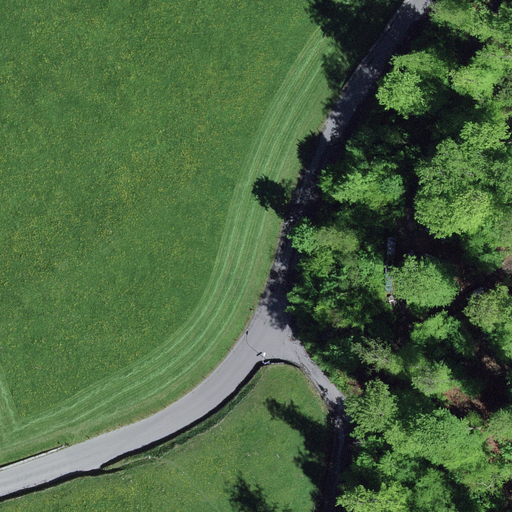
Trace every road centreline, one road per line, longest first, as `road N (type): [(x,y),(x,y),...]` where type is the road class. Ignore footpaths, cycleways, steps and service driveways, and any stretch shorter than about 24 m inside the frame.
road 1 (unclassified): [(269,323),(324,160),(423,0)]
road 2 (unclassified): [(0,483),(171,418),(226,375),(269,323)]
road 3 (track): [(511,272),(403,351),(348,445)]
road 4 (unclassified): [(269,323),(344,414),(348,445),(331,511)]
